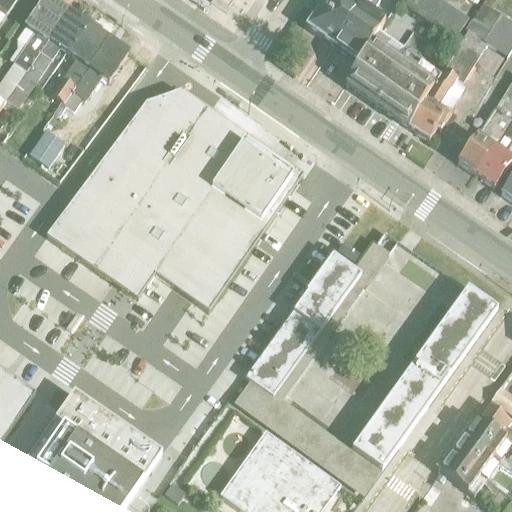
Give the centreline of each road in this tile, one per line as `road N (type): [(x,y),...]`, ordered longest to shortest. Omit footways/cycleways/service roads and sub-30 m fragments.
road 1 (tertiary): [(234,74),(511,262)]
road 2 (residential): [(511,333),(385,511)]
road 3 (tertiary): [(134,0),(234,74)]
